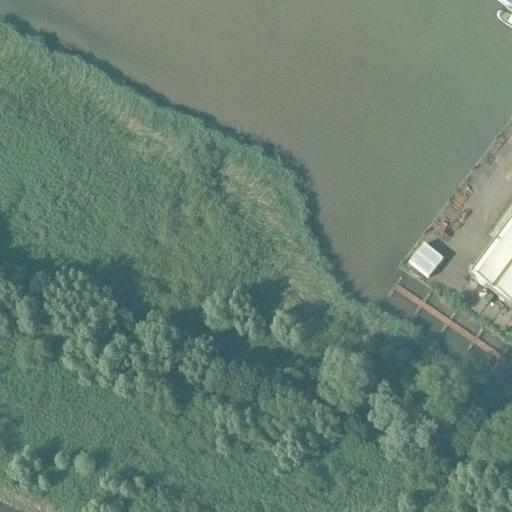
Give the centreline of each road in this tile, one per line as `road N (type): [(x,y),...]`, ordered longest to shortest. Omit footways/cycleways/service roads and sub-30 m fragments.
road 1 (track): [(0,254),(511,476)]
road 2 (residential): [(511,170),(435,271),(511,325)]
